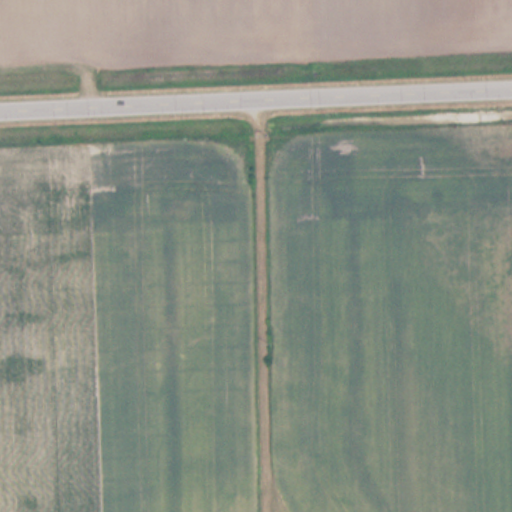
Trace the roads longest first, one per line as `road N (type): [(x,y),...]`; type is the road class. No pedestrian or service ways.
road 1 (secondary): [(0,105),(511,82)]
road 2 (residential): [(254,94),(262,483)]
